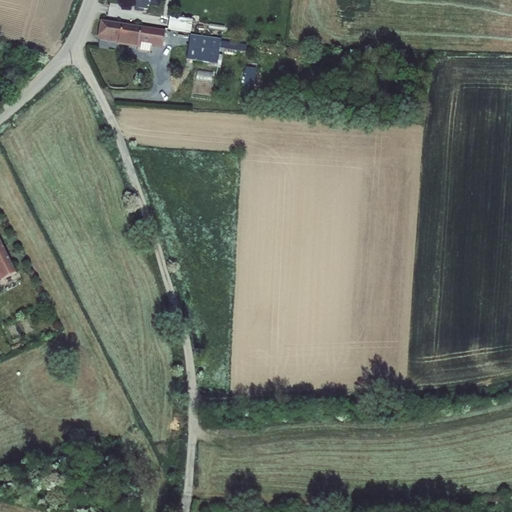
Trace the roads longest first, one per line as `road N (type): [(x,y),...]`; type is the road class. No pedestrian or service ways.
road 1 (track): [(70,47),(122,144),(197,396),(408,396),(511,379)]
road 2 (unclassified): [(0,116),(70,47),(90,0)]
